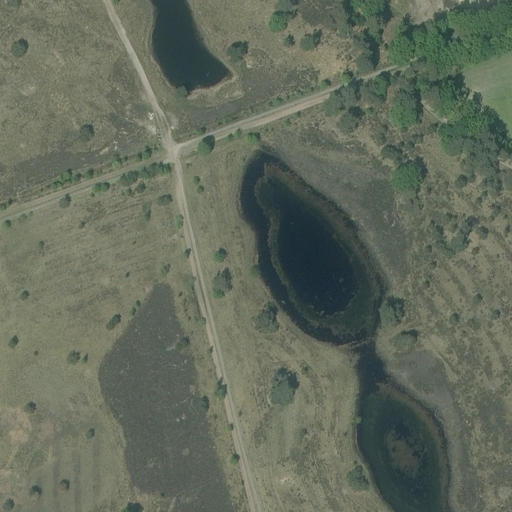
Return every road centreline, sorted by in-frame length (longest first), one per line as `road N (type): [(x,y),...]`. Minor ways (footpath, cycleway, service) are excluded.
road 1 (track): [(171,153),(511,29)]
road 2 (track): [(168,160),(253,511)]
road 3 (track): [(0,215),(166,155)]
road 4 (track): [(171,153),(102,0)]
road 5 (track): [(511,169),(470,146),(390,68)]
